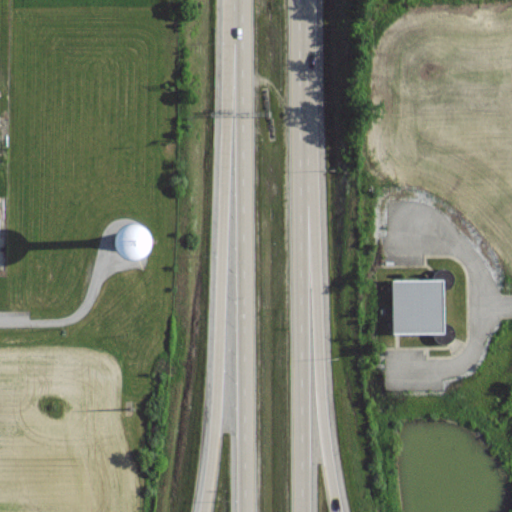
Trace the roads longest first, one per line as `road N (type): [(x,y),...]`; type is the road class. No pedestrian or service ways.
road 1 (motorway): [(232,0),(220,348),(202,511)]
road 2 (motorway): [(307,511),(305,0)]
road 3 (motorway): [(243,0),(245,511)]
road 4 (motorway): [(343,511),(329,462),(306,73)]
